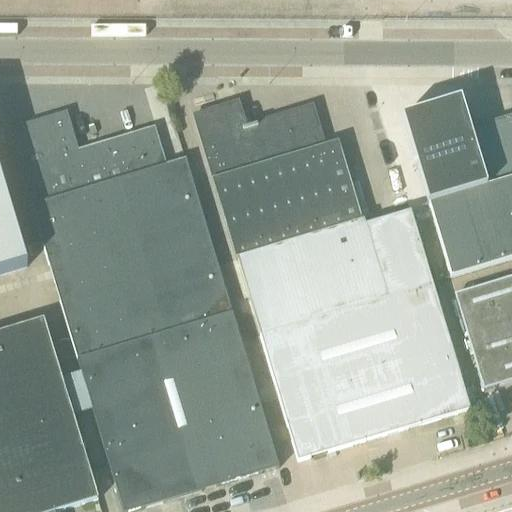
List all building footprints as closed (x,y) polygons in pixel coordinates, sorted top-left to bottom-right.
[(469,130),(461,106),(404,124),(428,205),(451,279),(511,260),(511,180),(487,188),(469,130)] [(221,109),(194,117),(213,182),(237,261),(260,338),(269,368),(284,417),(298,464),(470,412),(411,213),(365,227),(364,223),(361,224),(337,145),(323,149),(311,110),(229,135),(221,109)] [(67,114),(7,132),(123,511),(137,511),(279,469),(265,423),(250,374),(187,163),(167,169),(155,129),(78,152),(67,114)] [(511,180),(511,117),(469,130),(487,188),(511,180)] [(0,277),(27,269),(0,177),(0,277)] [(511,279),(455,297),(483,392),(511,383),(511,279)] [(61,511),(98,501),(43,321),(0,333),(0,511),(61,511)]
